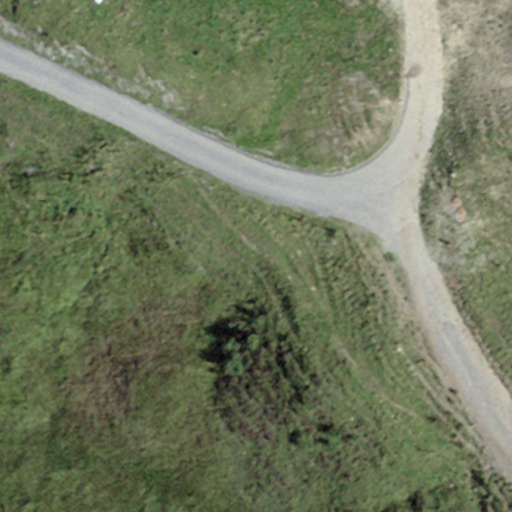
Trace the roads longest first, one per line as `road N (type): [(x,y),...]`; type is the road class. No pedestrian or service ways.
road 1 (track): [(0,33),(287,181),(373,190)]
road 2 (track): [(373,190),(511,433)]
road 3 (track): [(427,0),(435,87),(407,163),(373,190)]
